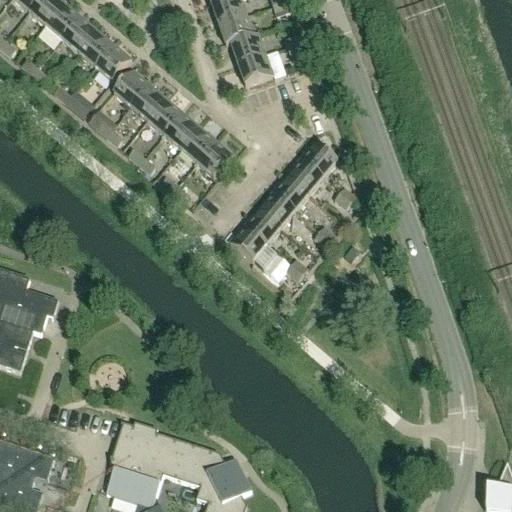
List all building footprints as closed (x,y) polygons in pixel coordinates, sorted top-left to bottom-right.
[(29,17),(43,0),(15,0),(13,3),(29,17)] [(46,31),(65,8),(55,0),(43,0),(29,17),(46,31)] [(207,0),(211,10),(239,0),(207,0)] [(247,20),(239,0),(211,10),(219,30),(247,20)] [(277,0),(270,3),(272,11),(286,6),(284,0),(277,0)] [(276,22),(290,17),(286,6),(272,11),(276,22)] [(62,45),(82,22),(65,8),(46,31),(62,45)] [(254,41),(254,40),(247,20),(219,30),(226,51),(231,50),(230,49),(254,41)] [(79,59),(98,36),(82,22),(62,45),(79,59)] [(95,73),(115,50),(98,36),(79,59),(95,73)] [(266,60),(258,38),(254,40),(254,41),(230,49),(231,50),(238,70),(266,60)] [(284,43),(287,51),(300,47),(298,39),(284,43)] [(15,55),(4,46),(0,50),(0,53),(10,62),(15,55)] [(303,54),(300,47),(287,51),(289,59),(303,54)] [(113,87),(132,64),(115,50),(95,73),(113,87)] [(274,81),(266,60),(238,70),(245,91),(274,81)] [(21,71),(32,81),(38,74),(26,65),(21,71)] [(49,83),(38,74),(32,81),(43,90),(49,83)] [(131,113),(150,90),(133,76),(114,99),(131,113)] [(147,127),(167,104),(150,90),(131,113),(147,127)] [(54,99),(65,108),(71,101),(60,92),(54,99)] [(74,97),(71,101),(65,108),(83,123),(92,112),(74,97)] [(164,141),(183,118),(167,104),(147,127),(164,141)] [(106,142),(111,136),(115,131),(98,117),(88,128),(106,142)] [(181,155),(200,132),(183,118),(164,141),(181,155)] [(197,169),(217,146),(200,132),(181,155),(197,169)] [(122,145),(111,136),(106,142),(117,151),(122,145)] [(214,183),(234,160),(217,146),(197,169),(214,183)] [(338,167),(315,147),(300,165),(323,184),(338,167)] [(127,161),(138,170),(144,164),(133,154),(127,161)] [(155,173),(144,164),(138,170),(149,180),(155,173)] [(323,184),(300,165),(286,181),(309,201),(323,184)] [(309,201),(286,181),(272,198),(295,217),(309,201)] [(161,189),(172,198),(177,191),(166,182),(161,189)] [(188,201),(177,191),(172,198),(183,207),(188,201)] [(345,192),(339,199),(351,208),(356,201),(345,192)] [(295,217),(272,198),(258,214),(281,234),(295,217)] [(346,214),(351,208),(339,199),(334,205),(346,214)] [(281,234),(258,214),(244,231),(267,250),(281,234)] [(267,250),(244,231),(230,248),(253,268),(267,250)] [(324,231),(319,238),(331,247),(336,240),(324,231)] [(325,254),(331,247),(319,238),(314,244),(325,254)] [(297,264),(292,270),(303,280),(309,274),(297,264)] [(298,287),(303,280),(292,270),(286,277),(298,287)] [(30,284),(0,274),(0,370),(20,377),(33,337),(35,338),(41,340),(47,322),(53,323),(58,306),(26,295),(30,284)] [(245,511),(246,511),(240,501),(242,500),(250,496),(234,465),(224,470),(219,459),(156,439),(157,435),(134,428),(133,432),(123,429),(112,464),(117,466),(107,498),(138,508),(137,511),(245,511)] [(0,509),(8,511),(38,511),(43,497),(31,494),(35,482),(47,486),(54,462),(0,445),(0,509)] [(511,511),(511,480),(507,468),(497,493),(487,492),(486,511),(511,511)]
